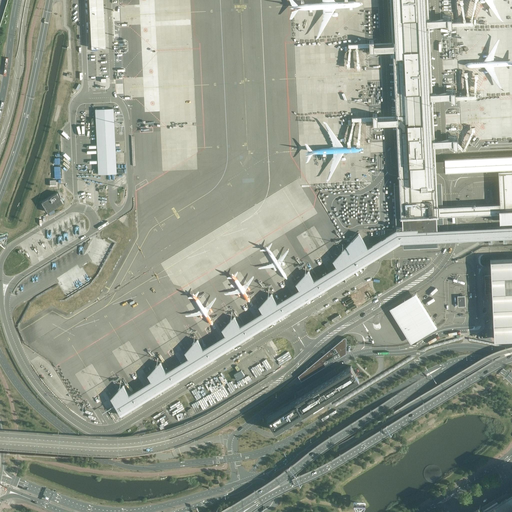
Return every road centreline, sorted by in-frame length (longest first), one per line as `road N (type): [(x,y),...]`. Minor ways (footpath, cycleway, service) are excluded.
road 1 (unclassified): [(241,482),(234,438),(284,397),(354,355),(407,350),(442,332),(471,329)]
road 2 (primary): [(511,356),(285,485)]
road 3 (trunk): [(429,379),(234,507)]
road 4 (primary): [(511,348),(340,448),(308,445)]
road 5 (tertiary): [(0,194),(49,0)]
road 6 (tertiary): [(450,363),(308,445)]
